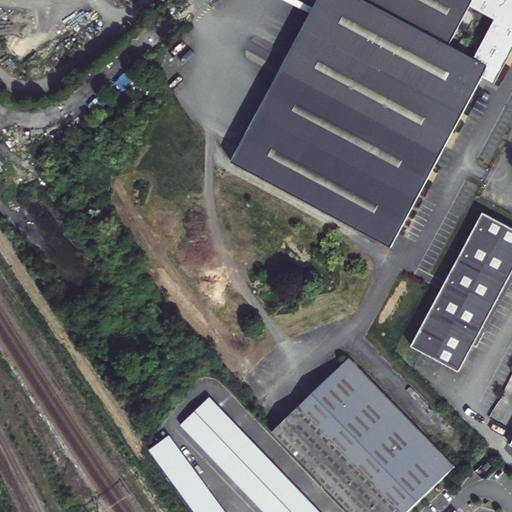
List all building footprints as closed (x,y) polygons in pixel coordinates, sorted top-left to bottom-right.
[(483,82),(495,88),(511,56),(511,0),(321,0),(283,73),(442,159),(483,82)] [(442,159),(283,73),(230,170),(389,256),(442,159)] [(511,232),(482,216),(409,349),(456,375),(511,273),(511,232)] [(350,511),(417,511),(459,472),(349,357),(272,431),(350,511)] [(320,511),(208,395),(183,420),(271,511),(320,511)] [(195,511),(235,511),(173,431),(148,450),(195,511)]
